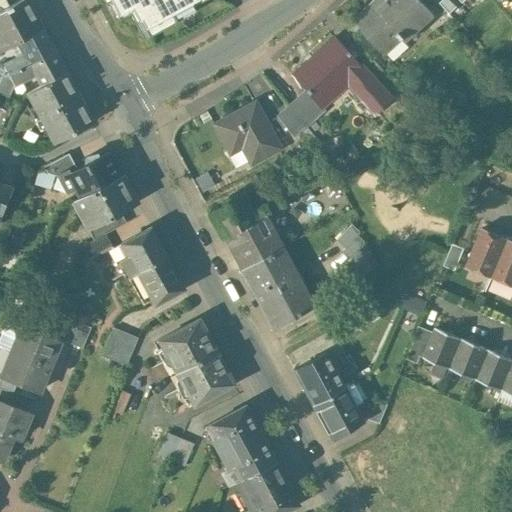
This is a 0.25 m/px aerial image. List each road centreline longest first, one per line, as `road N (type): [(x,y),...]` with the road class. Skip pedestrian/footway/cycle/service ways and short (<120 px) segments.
road 1 (residential): [(123,110),(342,511)]
road 2 (track): [(270,349),(373,289),(389,261),(334,176)]
road 3 (residential): [(123,110),(306,0)]
road 4 (residential): [(0,147),(34,159),(123,110)]
road 5 (residential): [(64,0),(123,110)]
